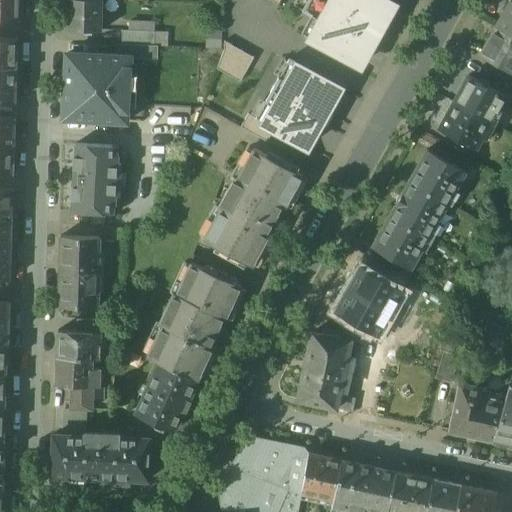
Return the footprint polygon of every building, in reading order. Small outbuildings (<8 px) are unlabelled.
[(19,0),(0,0),(0,19),(19,21),(19,0)] [(101,1),(84,0),(67,0),(66,29),(100,31),(101,1)] [(385,0),(310,0),(304,12),(320,21),(317,24),(320,26),(314,37),(311,36),(310,38),(314,40),(360,66),(374,41),(375,42),(382,30),(380,29),(394,5),(385,0)] [(511,2),(510,1),(495,28),(511,37),(511,2)] [(156,22),(130,21),(129,30),(155,31),(156,22)] [(511,37),(495,28),(479,56),(502,70),(511,75),(511,37)] [(155,31),(129,30),(128,42),(169,44),(170,32),(155,31)] [(223,32),(208,31),(206,47),(222,48),(223,32)] [(18,39),(0,38),(0,66),(17,67),(18,39)] [(254,58),(225,41),(224,41),(224,50),(217,69),(240,82),(254,58)] [(158,46),(122,45),(121,57),(130,57),(130,58),(157,59),(158,46)] [(121,57),(67,54),(65,87),(129,91),(130,58),(130,57),(121,57)] [(340,88),(289,59),(287,62),(291,64),(282,79),(279,77),(265,101),(269,103),(260,118),(257,116),(256,118),(255,119),(274,129),(307,148),(320,123),(326,127),(332,116),(327,112),(340,88)] [(0,66),(0,93),(16,95),(17,67),(0,66)] [(511,75),(502,70),(497,79),(511,87),(511,75)] [(505,96),(468,75),(453,102),(494,125),(497,120),(493,118),(505,96)] [(129,91),(65,87),(63,119),(127,122),(129,91)] [(16,95),(0,93),(0,101),(16,102),(16,95)] [(453,102),(439,129),(475,149),(487,127),(491,130),(494,125),(453,102)] [(274,129),(255,119),(256,118),(248,114),(241,127),(267,142),(274,129)] [(15,118),(0,117),(0,144),(14,145),(15,118)] [(14,145),(0,144),(0,172),(13,173),(14,145)] [(113,146),(76,144),(75,157),(74,156),(73,168),(74,168),(72,187),(71,199),(73,199),(72,212),(109,214),(110,205),(116,205),(116,196),(119,196),(121,164),(118,164),(119,155),(113,155),(113,146)] [(253,147),(237,177),(234,176),(217,207),(219,208),(202,238),(251,265),(269,233),(267,232),(282,205),(285,206),(302,175),(253,147)] [(427,150),(372,247),(410,268),(425,241),(430,244),(435,235),(430,232),(447,203),(452,206),(454,201),(449,198),(465,171),(427,150)] [(13,187),(0,186),(0,213),(12,214),(13,187)] [(12,214),(0,213),(0,239),(11,240),(12,214)] [(99,237),(60,236),(59,307),(97,308),(99,237)] [(11,240),(0,239),(0,265),(10,266),(11,240)] [(191,263),(176,294),(173,293),(159,324),(161,326),(147,357),(159,362),(198,380),(213,347),(210,346),(223,317),(226,319),(241,286),(191,262),(191,263)] [(10,266),(0,265),(0,285),(9,286),(10,266)] [(419,292),(400,281),(387,305),(397,311),(407,315),(419,292)] [(9,286),(0,285),(0,297),(8,298),(9,286)] [(9,302),(0,301),(0,347),(7,348),(9,302)] [(108,319),(76,319),(76,331),(107,333),(108,319)] [(76,331),(58,330),(57,358),(97,360),(98,347),(106,348),(107,333),(76,331)] [(351,341),(312,333),(297,400),(336,409),(339,394),(351,341)] [(467,339),(448,334),(443,351),(458,355),(462,356),(467,339)] [(443,351),(436,376),(451,381),(458,355),(443,351)] [(97,360),(57,358),(55,384),(73,385),(91,386),(92,366),(101,367),(101,360),(97,360)] [(198,380),(159,362),(136,413),(174,431),(184,411),(185,411),(190,401),(189,401),(198,380)] [(489,390),(462,384),(451,430),(495,440),(504,406),(486,402),(489,390)] [(511,384),(504,406),(495,440),(494,443),(507,446),(510,444),(511,444),(511,384)] [(91,386),(73,385),(72,408),(90,409),(91,386)] [(356,398),(339,394),(336,409),(352,412),(356,398)] [(52,455),(149,458),(150,438),(119,437),(119,434),(85,432),(84,435),(53,433),(52,455)] [(250,440),(238,465),(237,467),(225,492),(230,494),(237,505),(234,511),(278,511),(291,487),(260,473),(272,445),(250,440)] [(291,487),(278,511),(299,511),(303,494),(302,494),(309,453),(272,445),(260,473),(291,487)] [(342,460),(309,453),(302,494),(303,494),(334,501),(342,460)] [(149,458),(52,455),(51,475),(70,476),(70,474),(83,475),(83,477),(101,478),(101,476),(129,477),(129,479),(148,480),(149,458)] [(397,471),(342,460),(334,501),(332,509),(333,509),(348,511),(375,511),(377,504),(390,507),(397,471)] [(426,511),(434,479),(397,471),(390,507),(415,511),(426,511)] [(456,511),(462,485),(434,479),(426,511),(456,511)] [(494,511),(498,492),(462,485),(456,511),(494,511)]
